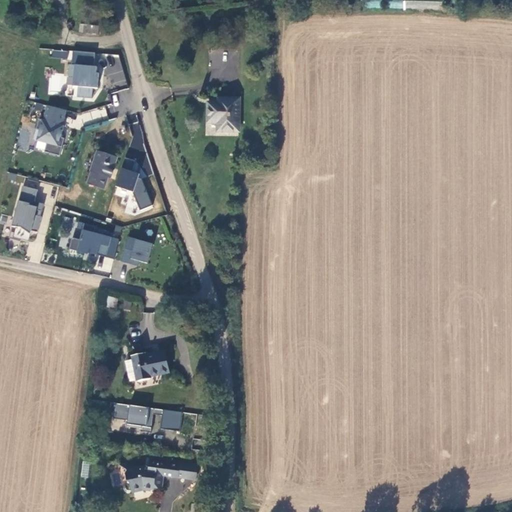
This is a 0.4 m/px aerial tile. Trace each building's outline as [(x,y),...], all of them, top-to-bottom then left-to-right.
[(99,35),(99,27),(86,26),(86,33),(99,35)] [(54,51),(54,58),(68,59),(68,52),(54,51)] [(96,54),(74,52),(73,65),(71,65),(70,77),(75,77),(74,87),(79,87),(78,98),(93,99),(94,89),(99,89),(100,74),(98,74),(98,68),(95,67),(96,54)] [(239,131),(239,98),(221,98),(221,105),(210,105),(210,123),(220,124),(220,131),(239,131)] [(61,138),(69,111),(49,106),(45,121),(40,119),(38,129),(42,130),(39,141),(48,144),(46,152),(62,156),(66,139),(61,138)] [(79,114),(83,125),(108,117),(104,106),(79,114)] [(139,123),(129,125),(134,150),(144,148),(139,123)] [(25,150),(28,132),(21,131),(18,148),(25,150)] [(112,181),(120,159),(99,152),(88,184),(105,189),(108,179),(112,181)] [(154,205),(142,178),(139,177),(140,174),(133,171),(136,161),(126,157),(116,186),(134,192),(141,211),(154,205)] [(39,190),(24,186),(13,225),(17,226),(14,238),(30,242),(32,231),(38,233),(43,217),(37,215),(38,210),(43,211),(45,204),(36,202),(39,190)] [(115,261),(121,241),(113,239),(114,235),(105,233),(104,237),(96,234),(97,228),(86,225),(82,241),(73,239),(70,251),(89,256),(89,258),(90,254),(115,261)] [(130,239),(123,263),(133,265),(134,260),(142,262),(149,264),(154,246),(130,239)] [(108,296),(106,306),(115,308),(117,298),(108,296)] [(173,375),(168,355),(153,358),(150,355),(138,358),(137,362),(141,383),(142,385),(157,382),(156,378),(173,375)] [(141,383),(137,362),(129,363),(132,385),(141,383)] [(199,415),(117,404),(115,419),(130,421),(129,425),(143,427),(142,432),(153,433),(155,415),(164,416),(162,429),(181,432),(182,425),(198,427),(199,415)] [(182,462),(150,458),(149,471),(142,470),(130,474),(133,491),(140,488),(144,492),(154,493),(155,490),(164,491),(165,477),(180,478),(182,462)] [(182,462),(180,478),(197,480),(200,465),(182,462)]
